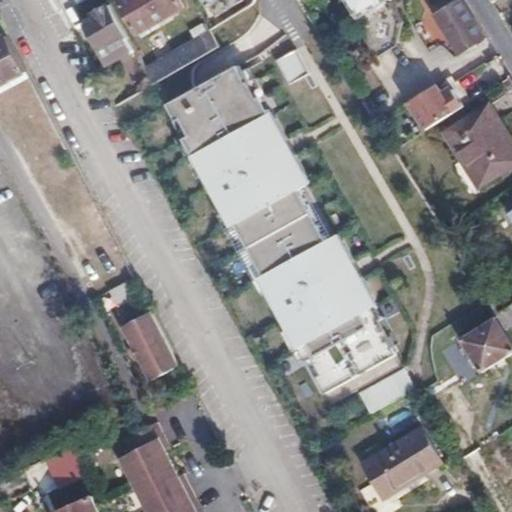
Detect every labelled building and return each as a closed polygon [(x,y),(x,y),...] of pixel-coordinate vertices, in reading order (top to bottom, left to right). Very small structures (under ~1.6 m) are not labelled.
[(183,5),(180,0),(118,0),(136,32),(183,5)] [(348,0),(358,16),(361,14),(363,19),(361,35),(366,32),(379,53),(400,40),(404,18),(391,0),(348,0)] [(434,0),(441,11),(459,0),(434,0)] [(463,0),(459,0),(441,11),(437,14),(459,51),(472,43),(485,35),(463,0)] [(129,36),(109,1),(93,10),(97,17),(87,23),(109,63),(120,57),(113,44),(129,36)] [(155,82),(221,45),(209,23),(201,10),(187,19),(193,32),(143,61),(155,82)] [(0,87),(30,72),(8,29),(0,32),(0,87)] [(485,35),(472,43),(496,82),(509,75),(485,35)] [(439,43),(428,57),(447,71),(458,58),(439,43)] [(277,60),(288,82),(308,72),(296,50),(277,60)] [(249,82),(239,65),(166,106),(176,124),(180,121),(190,138),(183,142),(209,187),(213,184),(221,198),(217,200),(233,228),(237,226),(266,277),(261,280),(278,308),(282,306),(289,319),(285,321),(308,363),(314,359),(324,376),(320,378),(329,394),(400,354),(390,336),(392,335),(382,318),(385,317),(377,303),(375,305),(352,264),(358,260),(350,246),(344,250),(328,221),(321,225),(293,174),(299,170),(283,142),(289,138),(282,125),(275,128),(260,101),(262,100),(252,81),(249,82)] [(408,104),(427,133),(461,111),(442,82),(408,104)] [(445,133),(471,178),(493,166),(498,175),(511,166),(511,155),(505,144),(511,140),(490,105),(445,133)] [(493,166),(471,178),(476,188),(498,175),(493,166)] [(111,290),(118,307),(135,300),(127,283),(111,290)] [(461,341),(485,375),(511,355),(511,340),(495,317),(461,341)] [(156,387),(185,372),(157,318),(129,332),(156,387)] [(411,373),(366,396),(375,415),(421,392),(411,373)] [(167,438),(160,424),(127,442),(134,455),(123,461),(150,511),(198,511),(162,440),(167,438)] [(440,460),(420,425),(364,458),(383,491),(440,460)] [(47,477),(80,462),(73,447),(40,462),(47,477)] [(97,511),(90,497),(56,511),(97,511)]
